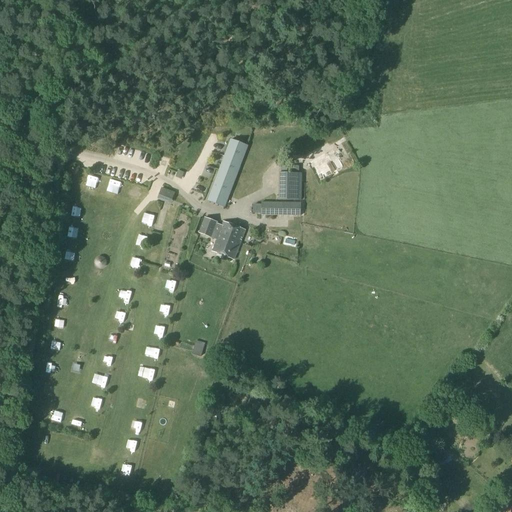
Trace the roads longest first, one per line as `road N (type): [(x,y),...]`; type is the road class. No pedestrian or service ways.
road 1 (track): [(82,0),(3,511)]
road 2 (track): [(11,467),(66,491),(130,502),(130,511)]
